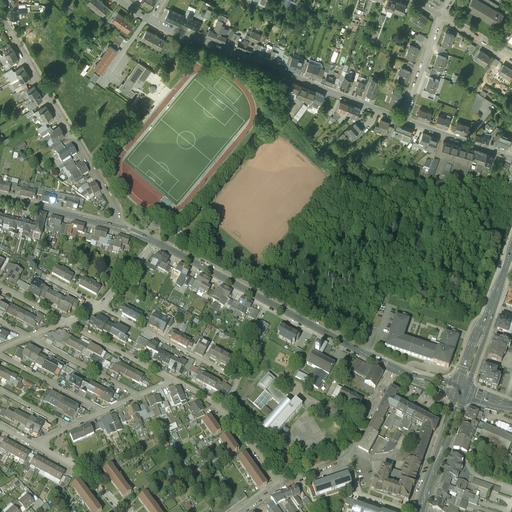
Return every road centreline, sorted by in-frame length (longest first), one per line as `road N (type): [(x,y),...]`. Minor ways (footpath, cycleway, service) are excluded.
road 1 (residential): [(150,19),(403,119)]
road 2 (tertiary): [(154,242),(393,370)]
road 3 (residential): [(116,228),(115,207),(0,15)]
road 4 (residential): [(101,307),(236,379),(222,409)]
road 5 (secondary): [(511,248),(461,390)]
road 6 (secondary): [(461,390),(420,510)]
road 7 (residential): [(27,337),(136,396)]
road 8 (residential): [(172,380),(65,322)]
road 9 (tertiary): [(0,197),(116,228)]
